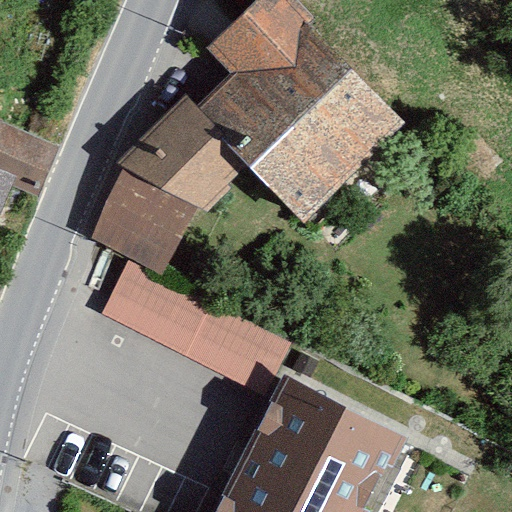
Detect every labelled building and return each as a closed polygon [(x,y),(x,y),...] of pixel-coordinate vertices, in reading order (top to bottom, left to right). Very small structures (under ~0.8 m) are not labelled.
[(244,165),(303,232),(408,122),(290,0),(262,0),(198,48),(224,78),(196,114),(244,165)] [(124,160),(84,235),(172,269),(244,165),(196,114),(179,95),(124,160)] [(0,164),(44,181),(60,141),(0,117),(0,164)] [(0,215),(16,177),(0,170),(0,215)] [(289,344),(128,264),(103,314),(264,395),(289,344)] [(284,376),(215,511),(369,511),(411,440),(284,376)]
